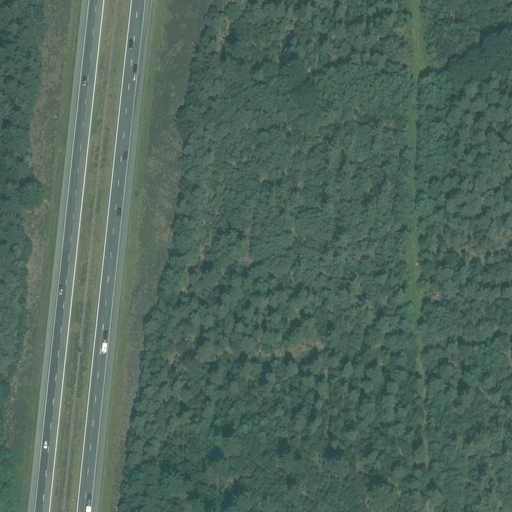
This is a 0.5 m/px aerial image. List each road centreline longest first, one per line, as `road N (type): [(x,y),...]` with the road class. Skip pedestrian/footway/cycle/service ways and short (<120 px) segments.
road 1 (motorway): [(96,0),(41,511)]
road 2 (motorway): [(83,511),(137,0)]
road 3 (track): [(410,0),(410,69),(511,57)]
